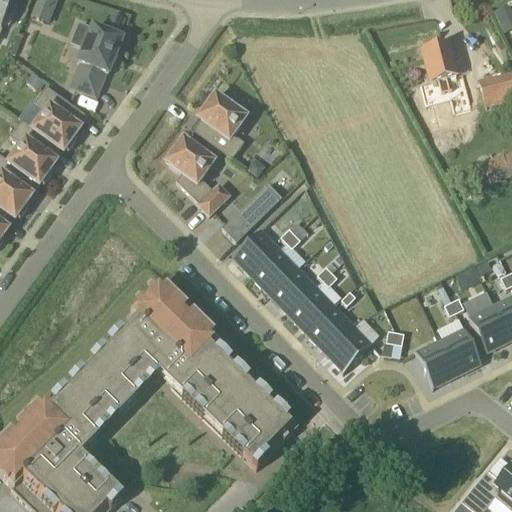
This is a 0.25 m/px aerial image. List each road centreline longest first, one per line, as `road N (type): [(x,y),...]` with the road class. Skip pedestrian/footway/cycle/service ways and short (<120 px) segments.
road 1 (residential): [(104,174),(366,438),(397,437),(459,407),(478,406),(511,427)]
road 2 (residential): [(206,13),(196,45),(104,174)]
road 3 (residential): [(388,0),(275,20),(206,13)]
road 4 (residential): [(104,174),(0,320)]
